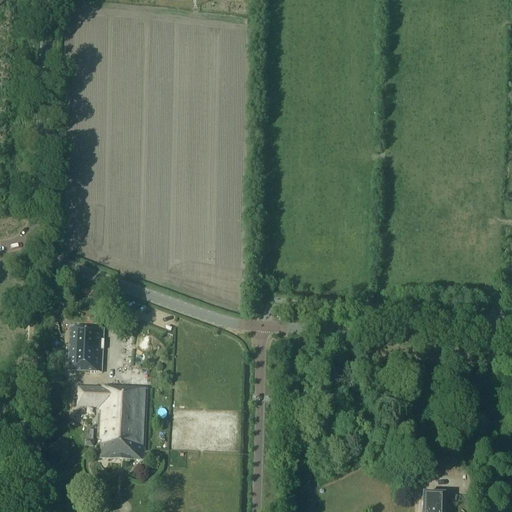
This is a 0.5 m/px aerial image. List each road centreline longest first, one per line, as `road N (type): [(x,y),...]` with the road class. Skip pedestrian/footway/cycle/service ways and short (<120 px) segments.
road 1 (tertiary): [(511,342),(262,327)]
road 2 (tertiary): [(262,327),(226,322),(62,264),(33,241)]
road 3 (tertiary): [(33,241),(50,0)]
road 4 (unclassified): [(256,511),(262,327)]
